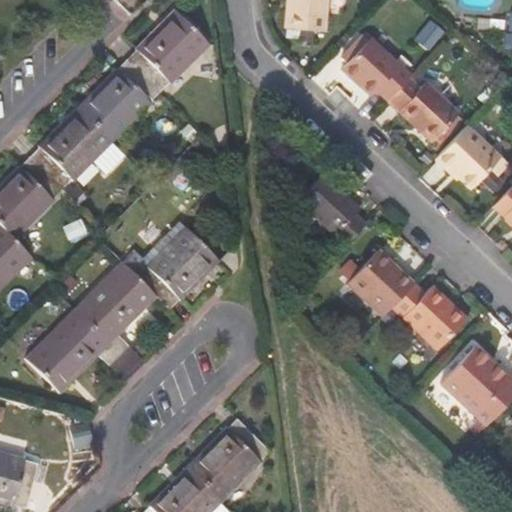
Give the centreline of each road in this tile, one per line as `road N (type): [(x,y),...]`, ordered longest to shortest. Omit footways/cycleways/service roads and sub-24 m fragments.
road 1 (residential): [(239,0),(254,53),(511,299)]
road 2 (residential): [(124,464),(229,364),(232,330),(194,327),(112,412),(116,451)]
road 3 (residential): [(0,124),(90,36),(97,20),(90,0)]
